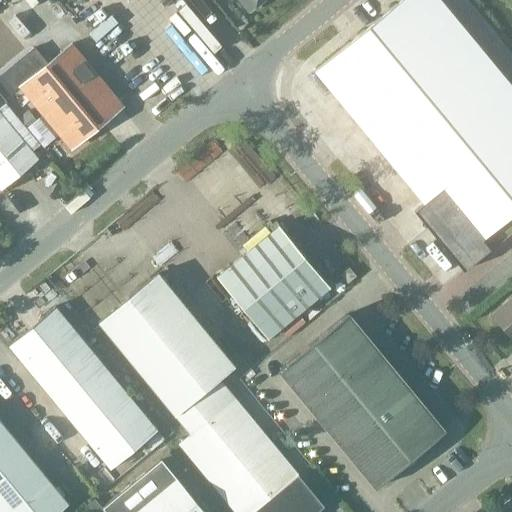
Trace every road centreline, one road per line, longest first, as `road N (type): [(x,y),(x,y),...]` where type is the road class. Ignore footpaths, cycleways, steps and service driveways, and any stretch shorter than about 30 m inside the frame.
road 1 (unclassified): [(511,421),(239,82)]
road 2 (unclassified): [(0,280),(239,82)]
road 3 (unclassified): [(239,82),(339,0)]
